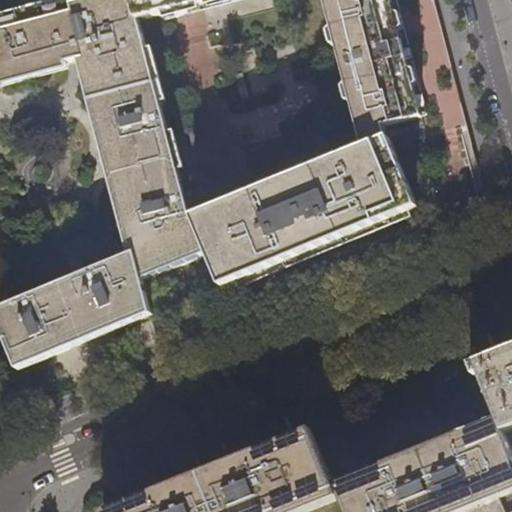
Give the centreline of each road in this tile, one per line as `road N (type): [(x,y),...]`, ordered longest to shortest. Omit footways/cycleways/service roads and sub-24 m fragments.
road 1 (residential): [(0,480),(511,267)]
road 2 (residential): [(511,124),(479,0)]
